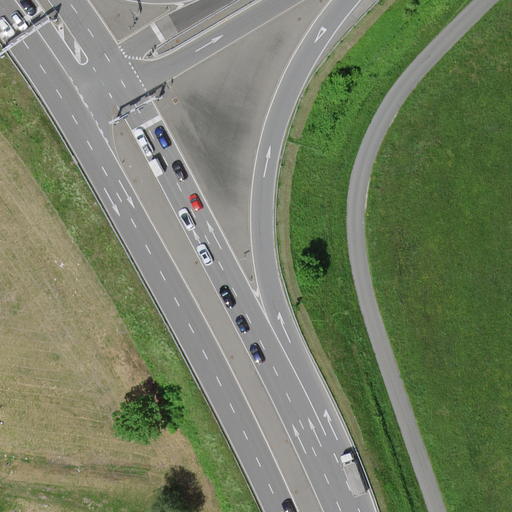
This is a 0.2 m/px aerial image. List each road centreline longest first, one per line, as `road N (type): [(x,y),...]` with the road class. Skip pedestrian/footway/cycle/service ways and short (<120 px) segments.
road 1 (motorway): [(342,511),(328,427),(272,297),(262,221),(268,155),(289,89),(347,0)]
road 2 (primary): [(341,511),(125,89)]
road 3 (primary): [(69,108),(282,511)]
road 4 (motorway): [(125,89),(281,0)]
road 5 (primary): [(0,3),(69,108)]
